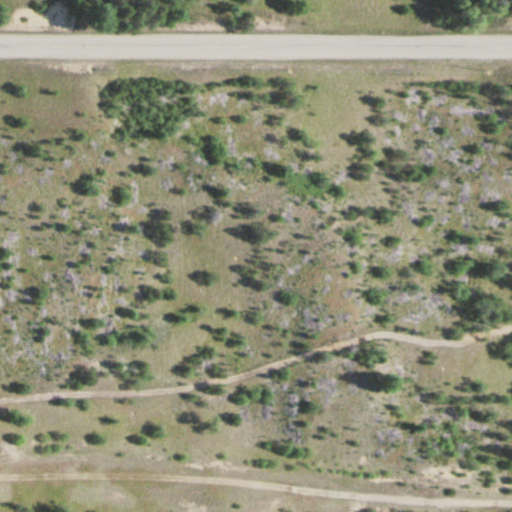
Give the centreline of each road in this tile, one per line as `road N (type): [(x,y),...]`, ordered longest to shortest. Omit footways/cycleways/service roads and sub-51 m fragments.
road 1 (track): [(0,482),(511,508)]
road 2 (tertiary): [(511,42),(0,41)]
